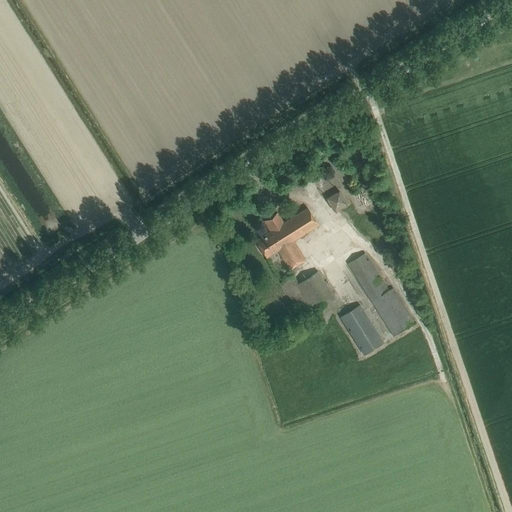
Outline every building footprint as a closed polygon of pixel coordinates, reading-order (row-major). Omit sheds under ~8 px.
[(270,231),(256,240),(266,257),(278,250),(290,269),(305,260),(293,241),(318,225),(307,208),(284,223),(277,212),(264,221),(270,231)] [(304,248),(312,243),(309,239),(301,243),(304,248)] [(393,337),(415,322),(393,287),(389,290),(365,252),(347,264),(393,337)] [(301,320),(335,298),(318,271),(299,283),(293,274),(280,282),(298,311),(296,312),(301,320)] [(382,343),(359,305),(339,317),(363,355),(382,343)]
